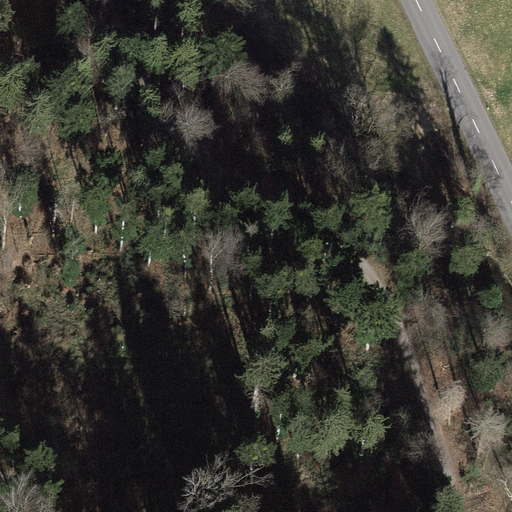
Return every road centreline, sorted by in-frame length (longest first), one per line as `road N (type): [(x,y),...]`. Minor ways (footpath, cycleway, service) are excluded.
road 1 (track): [(105,0),(168,125),(233,185),(307,220),(373,277),(459,511)]
road 2 (tertiary): [(416,0),(511,203)]
